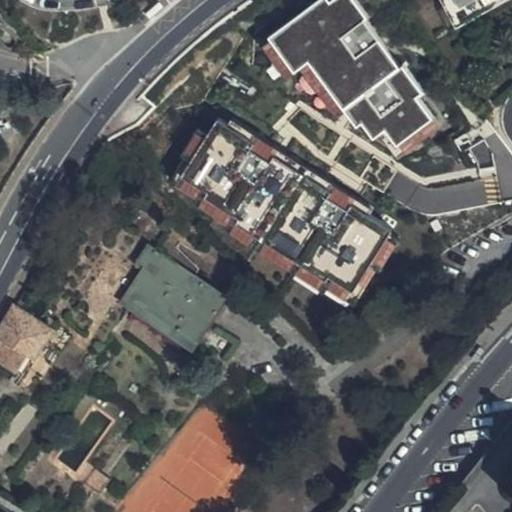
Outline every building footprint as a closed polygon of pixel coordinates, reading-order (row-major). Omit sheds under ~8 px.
[(329,0),(323,0),(268,36),(270,39),(294,70),(299,66),(308,60),(343,107),(356,125),(361,121),(373,136),(379,132),(385,127),(396,143),(430,118),(414,95),(420,91),(403,67),(400,70),(363,18),(366,16),(354,0),(334,0),(331,2),(329,0)] [(484,0),(450,0),(458,14),(484,0)] [(294,70),(270,39),(261,45),(285,77),(294,70)] [(334,113),(343,107),(308,60),(299,66),(334,113)] [(181,173),(180,174),(199,186),(197,189),(222,206),(220,209),(298,257),(300,254),(325,270),(327,266),(354,283),(388,231),(391,228),(366,212),(348,200),(345,204),(325,192),(328,187),(274,153),(271,158),(251,145),(254,141),(227,124),(217,117),(207,132),(191,158),(181,173)] [(366,212),(370,206),(230,118),(227,124),(254,141),(251,145),(271,158),(274,153),(328,187),(325,192),(345,204),(348,200),(366,212)] [(437,127),(430,118),(396,143),(385,127),(379,132),(397,156),(437,127)] [(207,132),(198,126),(181,152),(191,158),(207,132)] [(398,238),(388,231),(354,283),(327,266),(325,270),(300,254),(298,257),(220,209),(222,206),(197,189),(199,186),(180,174),(181,173),(174,169),(171,175),(196,191),(193,195),(219,211),(216,216),(293,265),(296,261),(321,277),(323,273),(359,296),(398,238)] [(199,340),(227,295),(153,249),(142,266),(151,271),(133,299),(199,340)] [(0,323),(0,361),(16,371),(27,354),(34,358),(52,330),(12,305),(0,323)] [(102,492),(112,478),(98,468),(88,483),(102,492)]
